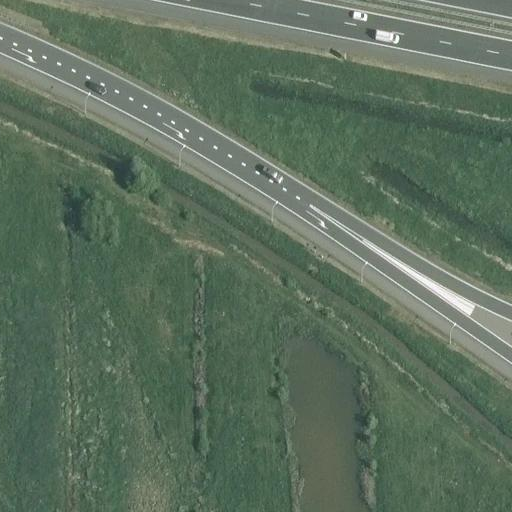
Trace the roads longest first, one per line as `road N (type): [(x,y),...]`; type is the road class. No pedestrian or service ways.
road 1 (motorway): [(259,176),(511,355)]
road 2 (motorway): [(0,39),(259,176)]
road 3 (motorway): [(259,176),(511,315)]
road 4 (motorway): [(256,0),(511,54)]
